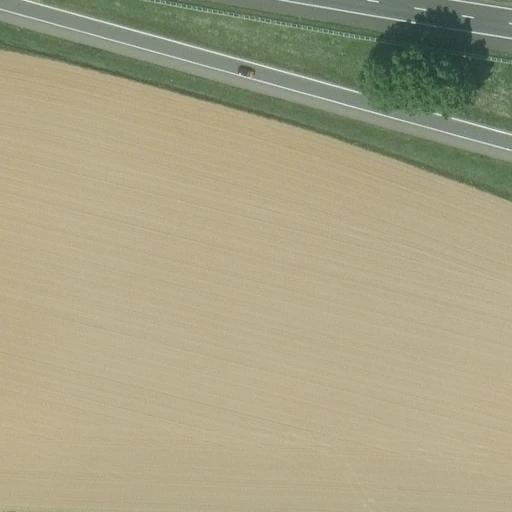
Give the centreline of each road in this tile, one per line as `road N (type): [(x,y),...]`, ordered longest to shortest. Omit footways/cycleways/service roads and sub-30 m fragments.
road 1 (motorway): [(0,1),(511,141)]
road 2 (motorway): [(338,0),(511,28)]
